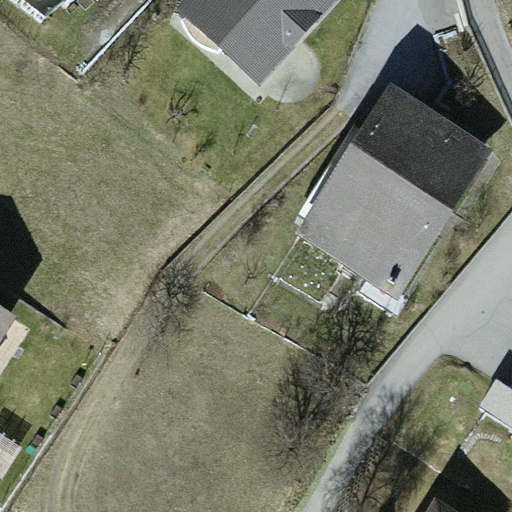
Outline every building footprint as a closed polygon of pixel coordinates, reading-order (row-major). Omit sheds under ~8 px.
[(75,0),(58,0),(66,9),(75,0)] [(180,0),(169,12),(247,88),(332,0),(180,0)] [(501,153),(395,78),(290,225),(397,300),(501,153)] [(0,381),(37,323),(0,299),(0,381)] [(511,411),(503,425),(511,431),(511,411)]
